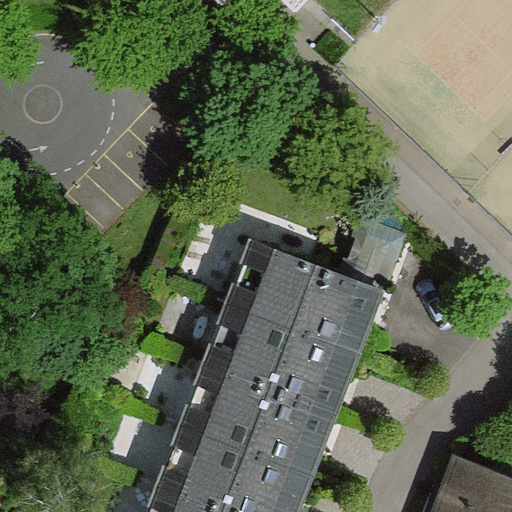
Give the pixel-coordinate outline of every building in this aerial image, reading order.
[(365,222),(344,275),(372,285),(388,278),(403,237),(365,222)] [(230,302),(361,352),(369,329),(361,313),(372,285),(344,275),(253,240),(230,302)] [(207,363),(326,408),(338,380),(352,374),(361,352),(230,302),(207,363)] [(184,424),(314,474),(323,450),(316,436),(326,408),(207,363),(184,424)] [(161,484),(234,511),(286,511),(290,502),(305,498),(314,474),(184,424),(161,484)] [(462,459),(442,511),(511,511),(511,501),(493,484),(495,471),(462,459)] [(149,511),(234,511),(161,484),(149,511)]
